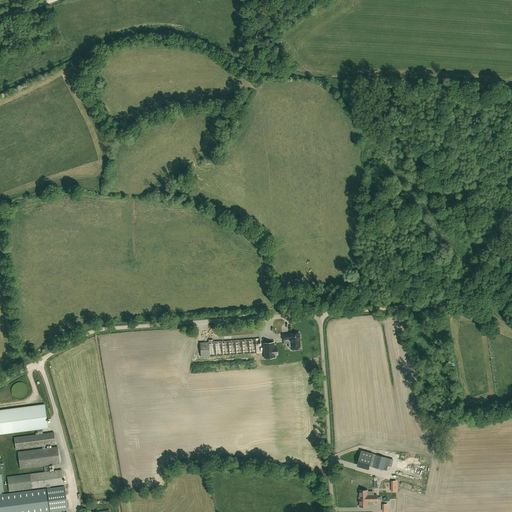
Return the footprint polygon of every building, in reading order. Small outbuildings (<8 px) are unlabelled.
[(261,344),(260,339),(200,341),(201,356),(257,353),(256,344),(261,344)] [(300,347),(300,340),(291,341),(291,349),(292,350),(298,350),(299,348),(299,347),(300,347)] [(277,354),(277,347),(275,347),(274,346),(273,343),(263,344),(264,358),(275,357),(274,354),(277,354)] [(45,404),(0,410),(0,434),(37,429),(37,435),(14,438),(16,450),(42,446),(42,449),(18,452),(20,469),(44,466),(45,472),(27,474),(7,477),(9,492),(29,489),(47,486),(50,486),(63,484),(62,470),(49,471),(48,465),(60,464),(57,447),(51,448),(50,448),(45,448),(44,446),(55,444),(54,432),(43,434),(42,429),(48,428),(45,404)] [(390,459),(362,451),(357,466),(369,470),(370,466),(384,470),(385,468),(388,469),(390,459)] [(0,463),(0,511),(50,511),(60,511),(67,510),(64,486),(51,488),(50,486),(47,486),(47,489),(2,494),(2,492),(4,492),(0,463)] [(371,489),(375,475),(364,471),(359,485),(371,489)] [(351,476),(349,486),(345,485),(344,489),(354,491),(355,487),(358,488),(360,478),(351,476)] [(359,491),(360,506),(368,506),(368,505),(369,505),(369,502),(373,502),(377,502),(377,495),(374,495),(370,495),(370,491),(368,491),(368,490),(365,490),(362,491),(359,491)]
